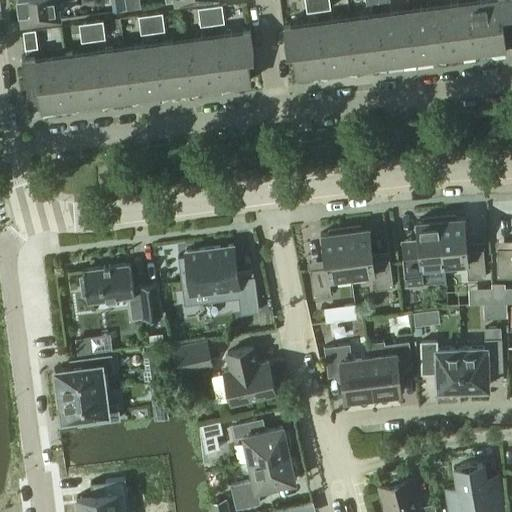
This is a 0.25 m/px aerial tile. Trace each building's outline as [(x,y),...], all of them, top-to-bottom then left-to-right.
[(19,0),(22,21),(60,16),(57,0),(19,0)] [(125,9),(124,0),(107,0),(109,11),(125,9)] [(138,0),(125,0),(126,9),(140,7),(138,0)] [(304,0),(306,11),(318,10),(316,0),(304,0)] [(329,0),(316,0),(318,10),(331,8),(329,0)] [(498,0),(470,4),(476,50),(493,47),(494,51),(505,52),(504,46),(506,46),(504,32),(511,30),(511,3),(511,0),(498,0)] [(222,4),(211,5),(214,24),(225,22),(222,4)] [(445,54),(476,50),(470,4),(439,8),(445,54)] [(214,24),(211,5),(198,7),(200,25),(214,24)] [(439,8),(409,12),(415,58),(445,54),(439,8)] [(163,12),(150,13),(153,32),(165,30),(163,12)] [(409,12),(379,16),(386,62),(415,58),(409,12)] [(141,33),(153,32),(150,13),(138,15),(141,33)] [(379,16),(350,20),(356,66),(386,62),(379,16)] [(103,20),(92,21),(95,39),(106,38),(103,20)] [(350,20),(320,24),(326,70),(356,66),(350,20)] [(81,41),(95,39),(92,21),(79,23),(81,41)] [(283,23),(286,50),(288,49),(287,47),(292,47),(296,74),(326,70),(320,24),(291,28),(290,22),(283,23)] [(243,34),(216,38),(222,84),(251,80),(247,53),(252,52),(252,54),(253,54),(250,28),(243,29),(243,34)] [(35,29),(23,31),(25,48),(38,47),(38,46),(35,29)] [(216,38),(186,42),(192,87),(222,84),(216,38)] [(186,42),(156,46),(162,91),(192,87),(186,42)] [(156,46),(127,50),(133,95),(162,91),(156,46)] [(127,50),(97,54),(103,99),(133,95),(127,50)] [(35,53),(22,55),(27,95),(39,93),(41,108),(43,107),(43,113),(54,109),(53,106),(72,103),(66,58),(36,62),(35,53)] [(97,54),(66,58),(72,103),(103,99),(97,54)] [(455,214),(440,216),(444,263),(466,261),(468,278),(486,276),(483,248),(466,250),(466,242),(463,216),(455,217),(455,214)] [(418,238),(401,240),(405,284),(423,282),(446,280),(444,263),(440,216),(424,217),(425,220),(416,221),(418,238)] [(393,286),(389,258),(373,260),(372,252),(368,227),(360,228),(360,225),(345,227),(351,274),(373,271),(375,288),(393,286)] [(326,266),(309,269),(313,297),(331,294),(329,277),(351,274),(345,227),(329,229),(330,232),(322,233),(325,259),(326,266)] [(184,304),(238,297),(240,313),(259,310),(255,275),(238,277),(233,243),(186,250),(186,254),(178,255),(184,304)] [(511,247),(497,248),(497,276),(511,275),(511,247)] [(84,276),(80,276),(83,294),(86,293),(87,300),(128,295),(131,319),(142,318),(162,315),(162,314),(157,282),(138,284),(138,285),(137,285),(134,286),(131,262),(83,269),(84,276)] [(507,286),(494,287),(494,302),(508,301),(507,286)] [(492,287),(468,287),(469,302),(492,302),(492,287)] [(342,301),(328,302),(330,319),(344,317),(342,301)] [(355,303),(344,304),(346,318),(357,317),(355,303)] [(506,303),(483,303),(483,316),(506,316),(506,303)] [(438,308),(415,311),(417,324),(439,321),(438,308)] [(485,346),(461,347),(462,387),(488,386),(487,370),(502,369),(500,326),(484,326),(485,346)] [(162,332),(149,334),(150,343),(163,341),(162,332)] [(211,363),(206,340),(173,347),(178,371),(211,363)] [(409,340),(383,343),(385,352),(368,354),(373,394),(400,391),(398,374),(398,367),(406,366),(412,365),(409,340)] [(437,388),(462,387),(461,347),(437,348),(437,340),(420,341),(421,372),(437,372),(437,388)] [(175,345),(175,341),(159,343),(161,357),(167,356),(166,346),(175,345)] [(328,375),(334,375),(342,374),(343,381),(345,398),(373,394),(368,354),(351,356),(349,343),(324,346),(328,375)] [(255,357),(252,346),(227,351),(231,368),(223,370),(231,402),(275,392),(268,360),(253,363),(252,358),(255,357)] [(55,368),(58,393),(104,387),(102,371),(113,369),(111,353),(71,358),(71,360),(73,359),(74,366),(55,368)] [(157,366),(140,368),(141,380),(158,379),(157,366)] [(164,380),(149,381),(151,396),(165,394),(164,380)] [(104,387),(58,393),(62,417),(80,415),(81,421),(79,422),(79,423),(119,417),(117,401),(106,402),(104,387)] [(167,403),(153,405),(154,417),(168,415),(167,403)] [(256,418),(232,424),(235,437),(244,435),(249,461),(288,452),(287,446),(289,445),(291,441),(291,438),(290,436),(289,434),(287,432),(285,431),(284,431),(282,425),(266,428),(259,430),(256,418)] [(223,433),(221,420),(200,423),(202,437),(223,433)] [(289,457),(288,452),(249,461),(254,479),(230,484),(236,508),(260,502),(257,488),(294,479),(293,473),(295,470),(296,467),(297,465),(296,463),(294,459),(292,458),(289,457)] [(484,475),(482,462),(455,467),(458,485),(445,487),(448,509),(476,504),(477,511),(478,511),(505,508),(499,473),(484,475)] [(410,478),(379,487),(385,511),(436,511),(434,502),(419,507),(410,478)] [(106,496),(82,499),(83,511),(123,511),(121,494),(120,482),(104,484),(106,496)] [(227,511),(224,498),(211,501),(213,511),(227,511)]
